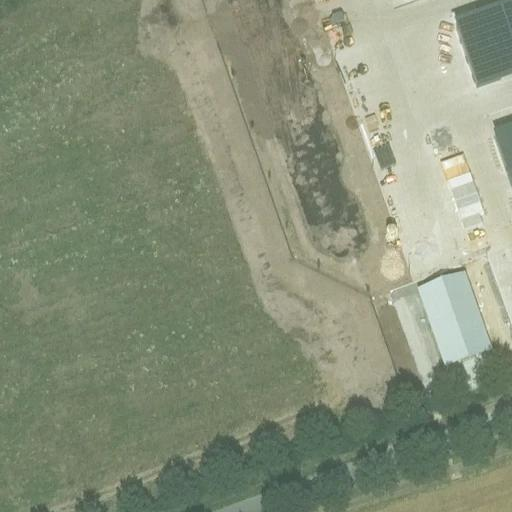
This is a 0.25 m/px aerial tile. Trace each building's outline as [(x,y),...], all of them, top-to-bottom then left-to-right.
[(511,0),(503,0),(450,18),(476,92),(511,79),(511,0)] [(511,121),(490,129),(511,203),(511,121)] [(0,376),(52,355),(0,231),(0,376)] [(504,369),(468,268),(411,289),(450,388),(504,369)] [(0,511),(61,511),(73,508),(32,394),(0,407),(0,452),(14,496),(0,501),(0,511)]
